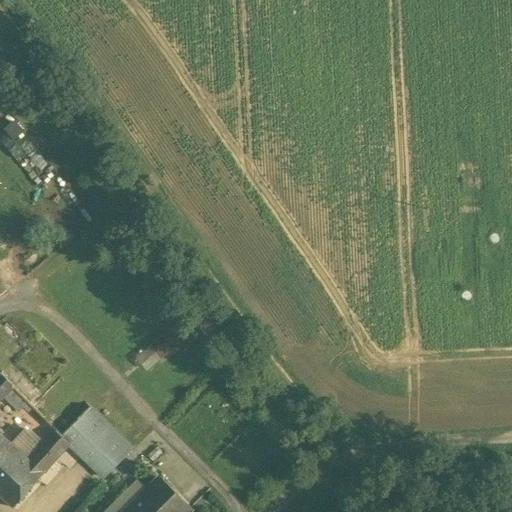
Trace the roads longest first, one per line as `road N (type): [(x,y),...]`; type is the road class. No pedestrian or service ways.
road 1 (track): [(0,0),(40,40),(348,458)]
road 2 (track): [(322,466),(378,449),(511,440)]
